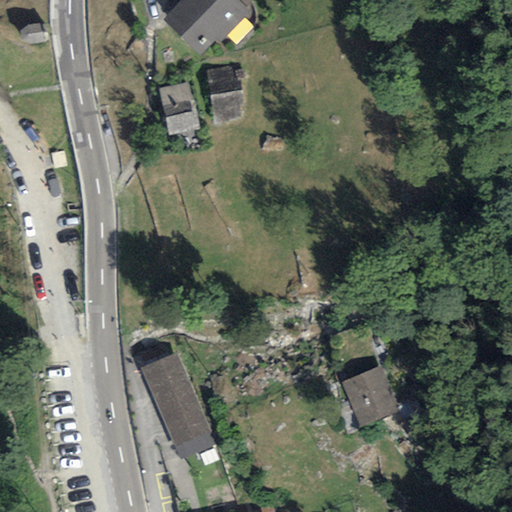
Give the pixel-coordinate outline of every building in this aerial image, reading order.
[(247,14),(231,0),(187,0),(163,29),(204,64),(247,14)] [(46,40),(44,25),(26,27),(28,42),(46,40)] [(242,87),(211,93),(217,128),(249,123),(242,87)] [(191,102),(163,108),(169,138),(197,132),(191,102)] [(179,356),(142,371),(175,450),(212,434),(179,356)] [(401,416),(383,371),(341,387),(358,433),(401,416)]
